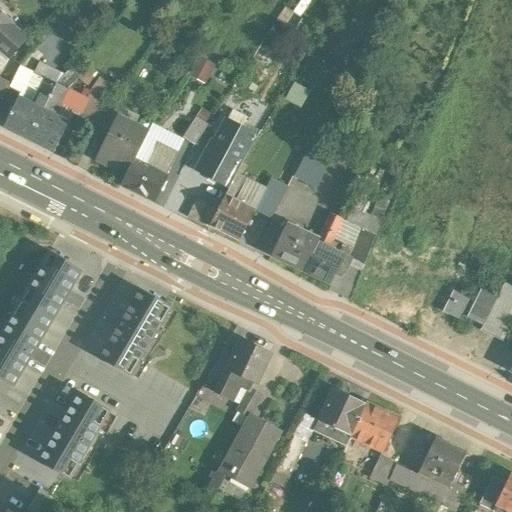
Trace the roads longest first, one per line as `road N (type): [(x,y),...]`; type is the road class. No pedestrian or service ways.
road 1 (secondary): [(511,422),(133,235)]
road 2 (residential): [(0,463),(133,235)]
road 3 (secondary): [(133,235),(0,167)]
